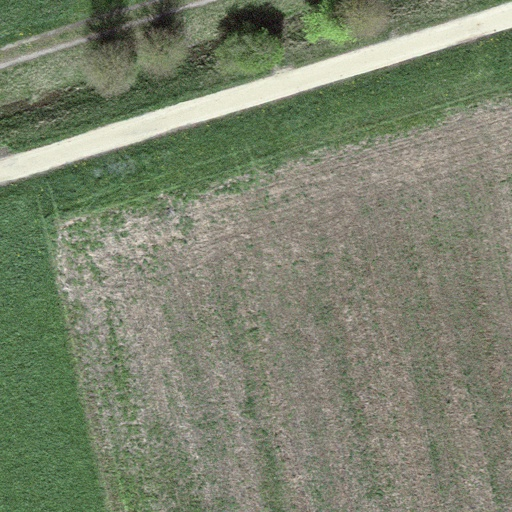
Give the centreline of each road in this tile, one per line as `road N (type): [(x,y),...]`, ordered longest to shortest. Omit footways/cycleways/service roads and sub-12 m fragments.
road 1 (track): [(511,11),(0,168)]
road 2 (track): [(175,0),(0,55)]
